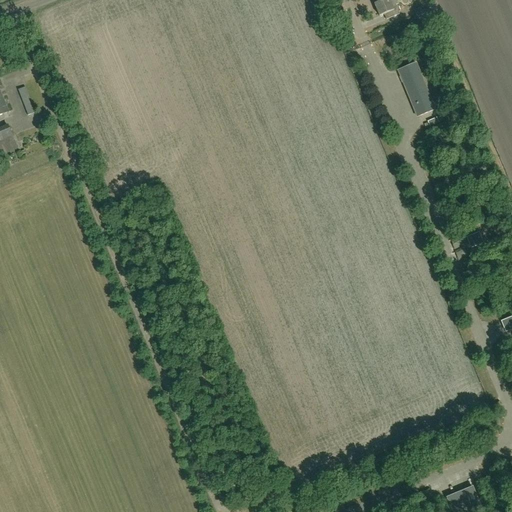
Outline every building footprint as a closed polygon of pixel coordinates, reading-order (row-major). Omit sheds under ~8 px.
[(392,7),(389,0),(384,0),(374,4),(379,17),(384,15),(386,20),(399,15),(396,6),(392,7)] [(423,11),(416,14),(419,21),(432,16),(429,9),(423,11)] [(416,118),(436,109),(416,62),(397,70),(416,118)] [(28,116),(35,113),(25,88),(18,90),(28,116)] [(0,115),(9,112),(0,91),(0,115)] [(0,155),(18,148),(8,124),(0,127),(0,155)] [(471,249),(483,243),(479,232),(466,237),(471,249)] [(503,317),(511,314),(511,304),(500,308),(503,317)] [(505,332),(511,329),(511,316),(501,321),(505,332)] [(451,511),(466,511),(481,506),(473,486),(446,497),(451,511)]
